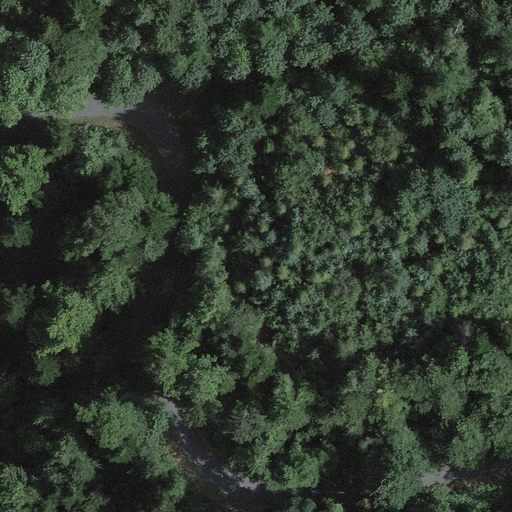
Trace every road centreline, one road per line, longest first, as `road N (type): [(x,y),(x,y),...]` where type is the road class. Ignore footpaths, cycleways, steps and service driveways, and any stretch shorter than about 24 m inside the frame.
road 1 (track): [(511,461),(307,500),(238,485),(185,446),(157,386),(149,330),(173,169),(165,146),(146,119),(105,104),(45,103),(0,127)]
road 2 (track): [(458,0),(444,15),(191,91),(146,119)]
